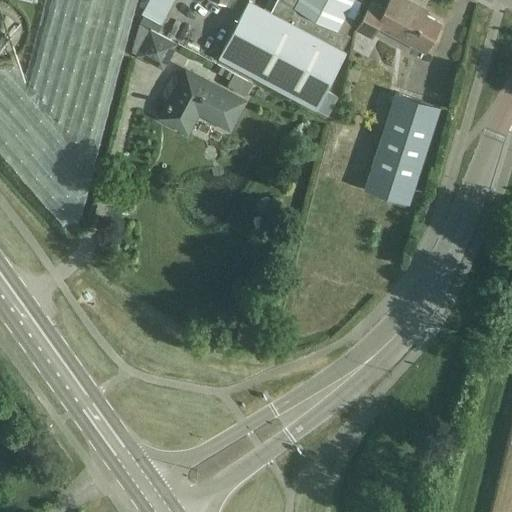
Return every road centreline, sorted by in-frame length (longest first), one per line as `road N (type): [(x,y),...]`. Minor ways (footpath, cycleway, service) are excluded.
road 1 (tertiary): [(459,233),(406,314),(358,358),(144,489)]
road 2 (tertiary): [(184,511),(368,378),(414,331),(459,233)]
road 3 (primary): [(144,489),(0,287)]
road 4 (tertiary): [(511,110),(459,233)]
